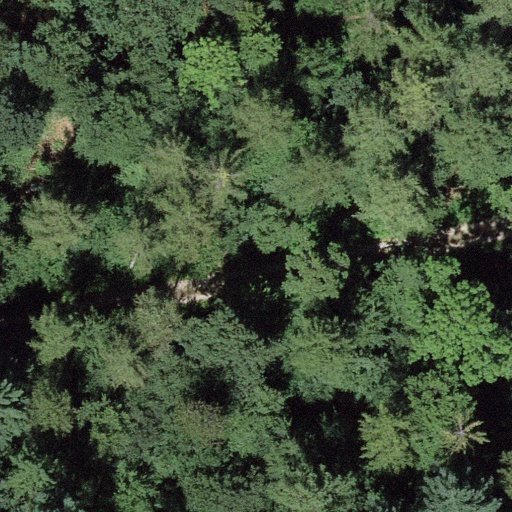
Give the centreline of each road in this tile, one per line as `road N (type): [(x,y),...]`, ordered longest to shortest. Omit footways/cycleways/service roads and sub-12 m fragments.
road 1 (track): [(511,211),(21,341)]
road 2 (track): [(21,341),(385,0)]
road 3 (track): [(511,172),(195,0)]
